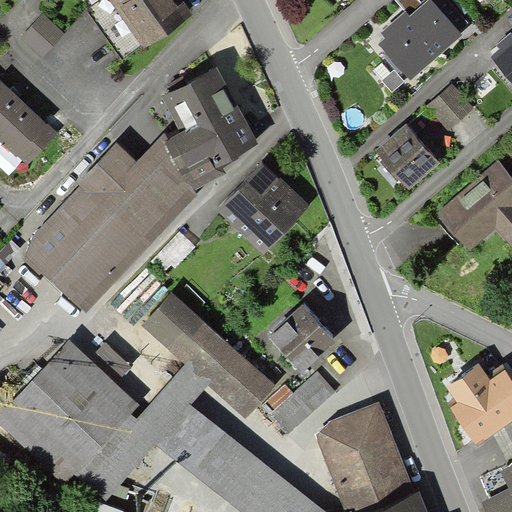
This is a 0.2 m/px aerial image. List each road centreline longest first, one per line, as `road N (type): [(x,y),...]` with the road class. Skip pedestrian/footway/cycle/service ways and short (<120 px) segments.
road 1 (residential): [(0,372),(89,315),(282,123),(293,92)]
road 2 (tertiary): [(456,511),(370,281)]
road 3 (unknown): [(330,185),(511,27)]
road 4 (tertiary): [(370,281),(293,92)]
road 5 (residential): [(370,281),(511,352)]
